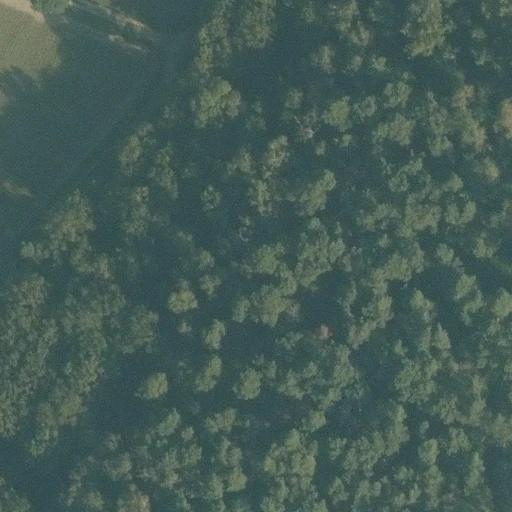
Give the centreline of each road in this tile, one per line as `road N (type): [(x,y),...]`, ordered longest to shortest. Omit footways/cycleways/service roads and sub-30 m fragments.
road 1 (track): [(0,473),(60,375),(126,240),(272,0)]
road 2 (track): [(170,46),(161,93),(0,293)]
